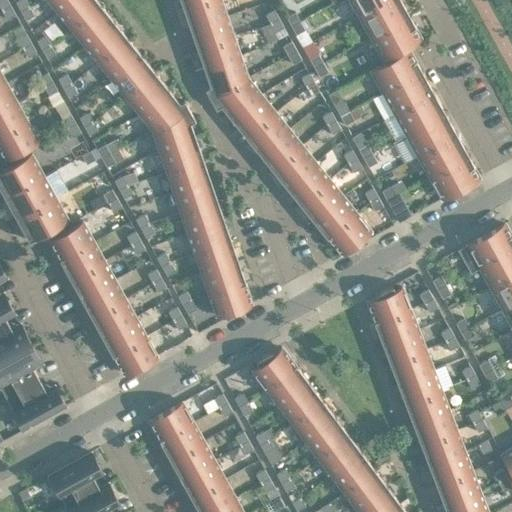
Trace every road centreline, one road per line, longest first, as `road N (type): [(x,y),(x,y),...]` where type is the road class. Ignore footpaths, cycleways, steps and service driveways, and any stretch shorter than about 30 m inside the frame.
road 1 (residential): [(511,187),(298,303)]
road 2 (residential): [(298,303),(97,417)]
road 3 (residential): [(25,284),(97,417)]
road 4 (residential): [(450,68),(511,185)]
